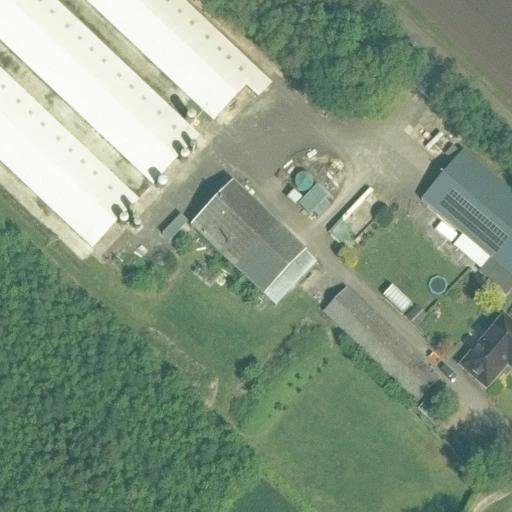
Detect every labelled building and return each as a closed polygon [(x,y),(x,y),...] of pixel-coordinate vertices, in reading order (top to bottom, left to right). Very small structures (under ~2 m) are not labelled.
[(198,138),(51,0),(0,0),(0,44),(151,187),(198,138)] [(270,86),(178,0),(80,0),(211,124),(244,89),(256,100),(270,86)] [(137,203),(0,72),(0,166),(90,252),(137,203)] [(511,196),(461,153),(419,203),(511,281),(511,196)] [(296,184),(306,194),(316,184),(306,174),(296,184)] [(313,265),(228,187),(189,230),(274,308),(313,265)] [(318,188),(302,207),(314,217),(331,199),(318,188)] [(184,216),(164,232),(172,242),(192,226),(184,216)] [(439,380),(346,291),(323,316),(415,405),(439,380)] [(511,328),(503,320),(461,368),(485,389),(506,365),(511,370),(511,328)]
